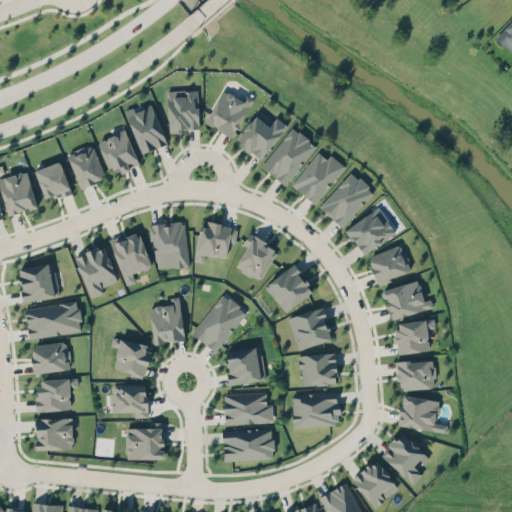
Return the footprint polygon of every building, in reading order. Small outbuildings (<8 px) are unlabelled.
[(511,50),(511,19),(496,36),(511,50)] [(165,127),(163,86),(195,84),(195,115),(195,126),(190,126),(165,127)] [(200,120),(223,135),(227,137),(248,99),(218,84),(202,116),(200,120)] [(143,155),(140,148),(120,106),(148,98),(160,129),(165,142),(159,145),(143,155)] [(227,137),(250,155),(254,158),(280,123),(253,104),(227,137)] [(111,169),(108,163),(95,139),(119,122),(132,152),(135,159),(130,161),(111,169)] [(258,164),(280,179),(286,183),(313,145),(286,125),(258,164)] [(76,186),(74,181),(63,155),(87,142),(99,168),(103,176),(85,183),(76,186)] [(286,183),(305,197),(312,202),(341,167),(313,145),(286,183)] [(40,193),(39,191),(30,168),(52,158),(65,184),(66,188),(63,188),(40,193)] [(317,207),(334,220),(338,223),(368,189),(341,167),(317,207)] [(2,211),(0,202),(0,174),(20,171),(29,195),(33,206),(15,209),(2,211)] [(338,223),(360,247),(362,250),(396,230),(375,202),(338,223)] [(196,222),(193,258),(223,267),(230,233),(218,229),(196,222)] [(144,228),(152,274),(184,272),(183,227),(158,228),(144,228)] [(238,231),(236,237),(228,266),(256,283),(273,248),(254,239),(238,231)] [(106,245),(120,284),(152,274),(140,234),(116,242),(106,245)] [(371,282),(370,277),(365,255),(393,239),(408,265),(371,282)] [(68,258),(83,291),(86,299),(114,287),(98,245),(79,253),(68,258)] [(264,288),(286,312),(312,295),(297,271),(291,262),(264,288)] [(18,304),(16,298),(11,272),(45,266),(56,299),(18,304)] [(372,291),(386,313),(389,317),(417,310),(431,306),(413,276),(372,291)] [(180,332),(174,287),(146,299),(149,338),(165,335),(180,332)] [(190,332),(206,343),(212,348),(242,313),(218,291),(190,332)] [(24,341),(22,332),(18,309),(70,302),(78,331),(56,335),(24,341)] [(282,318),(294,352),(327,344),(319,317),(316,308),(282,318)] [(396,353),(395,347),(388,325),(419,317),(429,348),(396,353)] [(115,327),(138,331),(145,345),(150,357),(145,365),(142,370),(112,364),(115,327)] [(215,354),(223,377),(225,382),(263,375),(257,342),(215,354)] [(29,375),(28,366),(25,351),(59,345),(68,370),(29,375)] [(289,358),(298,389),(337,383),(331,364),(327,353),(289,358)] [(396,385),(394,371),(392,359),(428,356),(435,385),(404,385),(396,385)] [(34,412),(33,404),(33,385),(67,380),(69,413),(34,412)] [(108,406),(104,387),(141,381),(144,404),(144,408),(108,406)] [(224,388),(263,386),(270,418),(224,421),(224,415),(224,388)] [(282,391),(286,426),(329,424),(332,419),(338,415),(332,399),(329,391),(282,391)] [(391,421),(392,414),(394,393),(404,394),(439,399),(438,430),(410,425),(391,421)] [(33,449),(32,429),(31,421),(71,420),(73,451),(33,449)] [(153,424),(155,435),(159,453),(122,455),(120,422),(153,424)] [(217,423),(219,436),(222,455),(271,454),(267,422),(217,423)] [(378,453),(385,444),(397,431),(403,436),(428,457),(408,483),(388,464),(378,453)] [(369,510),(354,483),(346,470),(355,465),(368,457),(396,487),(369,510)] [(326,511),(361,511),(346,487),(342,481),(325,488),(316,492),(322,503),(326,511)] [(27,511),(28,495),(38,497),(57,500),(56,511),(27,511)] [(316,511),(315,508),(312,497),(286,506),(284,506),(285,511),(316,511)] [(0,511),(0,502),(14,507),(20,509),(19,511),(0,511)] [(64,511),(95,511),(96,505),(72,504),(65,503),(64,511)]
